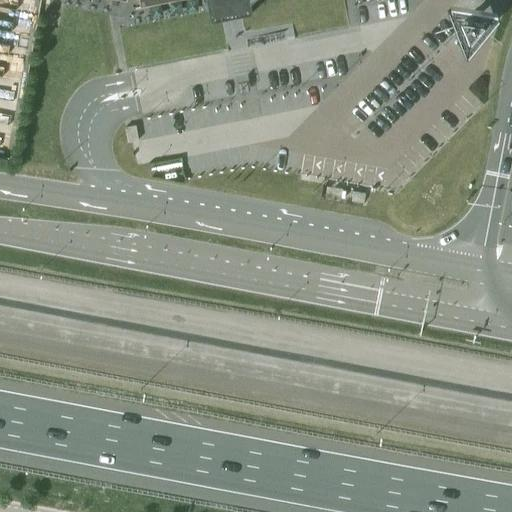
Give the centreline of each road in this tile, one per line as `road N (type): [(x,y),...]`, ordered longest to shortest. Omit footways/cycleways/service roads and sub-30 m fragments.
road 1 (motorway): [(511,411),(0,317)]
road 2 (motorway): [(0,419),(502,511)]
road 3 (secondary): [(0,238),(484,323)]
road 4 (secondary): [(479,272),(0,184)]
road 5 (tertiary): [(511,105),(479,272)]
